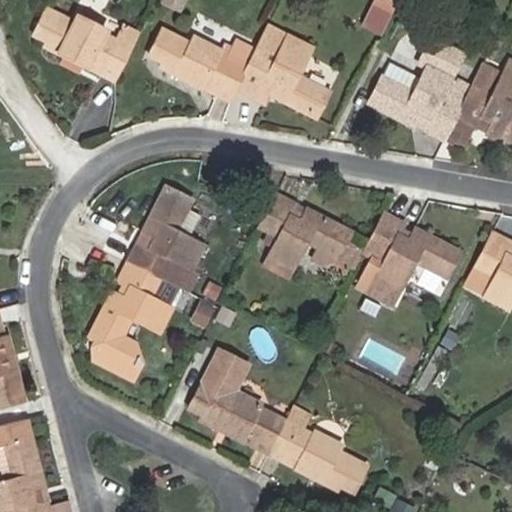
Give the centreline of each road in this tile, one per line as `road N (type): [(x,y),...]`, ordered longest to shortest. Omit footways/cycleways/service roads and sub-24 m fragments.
road 1 (residential): [(511,193),(204,139),(148,146),(93,176),(54,228),(45,303),(71,405)]
road 2 (residential): [(237,511),(235,490),(215,473),(71,405)]
